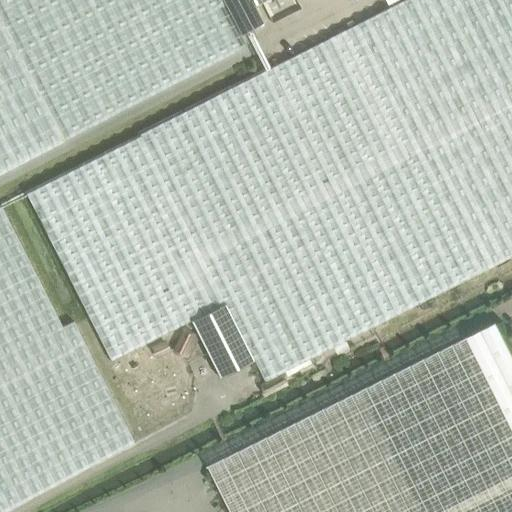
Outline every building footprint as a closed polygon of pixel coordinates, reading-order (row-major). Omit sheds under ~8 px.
[(262,24),(253,7),(249,0),(0,0),(0,174),(76,136),(246,48),(239,35),(262,24)] [(110,362),(191,322),(225,305),(252,361),(263,382),(282,373),(351,338),(511,256),(511,0),(403,0),(351,26),(208,100),(138,135),(140,137),(25,194),(79,301),(110,362)] [(290,0),(270,0),(260,5),(266,17),(292,4),(290,0)] [(0,511),(5,511),(16,506),(133,443),(109,396),(72,322),(60,328),(0,206),(0,511)] [(219,379),(252,361),(225,305),(191,322),(219,379)] [(230,511),(511,511),(511,356),(496,324),(208,467),(230,511)] [(187,359),(198,337),(197,335),(182,328),(170,351),(187,359)] [(263,382),(258,385),(264,397),(288,385),(282,373),(263,382)]
